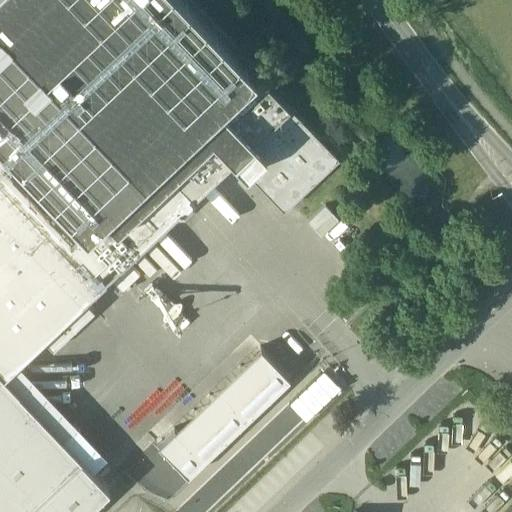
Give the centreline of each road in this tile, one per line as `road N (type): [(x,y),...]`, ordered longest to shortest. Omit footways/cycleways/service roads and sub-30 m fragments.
road 1 (tertiary): [(279,511),(511,288)]
road 2 (tertiary): [(445,96),(373,0)]
